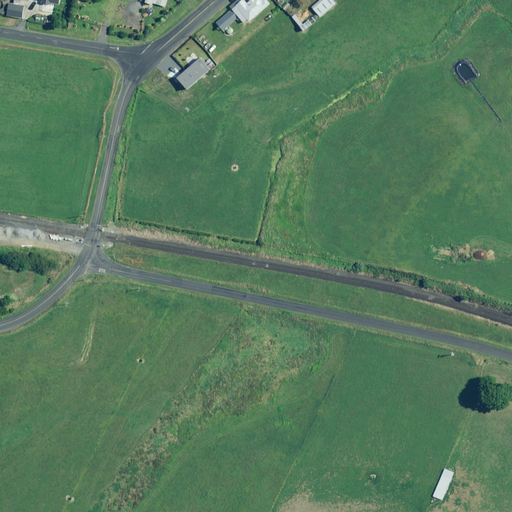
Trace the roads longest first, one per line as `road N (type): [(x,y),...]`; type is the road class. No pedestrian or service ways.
road 1 (unclassified): [(81,263),(511,355)]
road 2 (unclassified): [(81,263),(122,97),(147,60)]
road 3 (unclassified): [(0,31),(147,60)]
